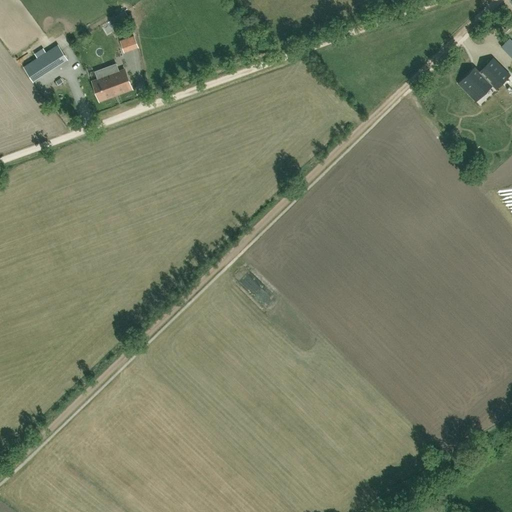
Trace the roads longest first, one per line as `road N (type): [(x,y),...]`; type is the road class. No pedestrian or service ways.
road 1 (track): [(0,476),(491,0)]
road 2 (track): [(449,0),(0,161)]
road 3 (track): [(511,419),(370,511)]
